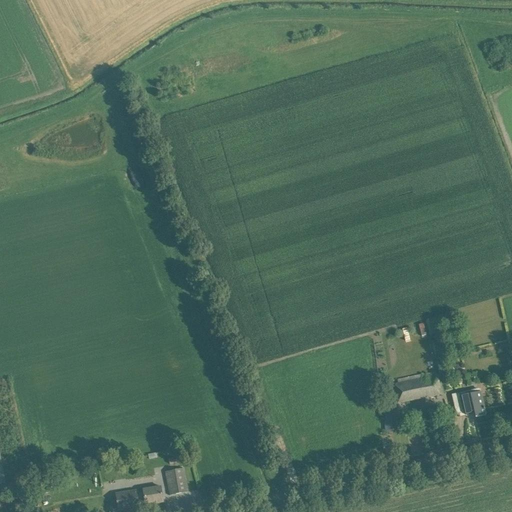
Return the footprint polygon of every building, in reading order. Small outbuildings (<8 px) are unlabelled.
[(444,394),(442,384),(440,374),(394,383),(398,403),(444,394)] [(471,411),(474,410),(476,418),(486,415),(485,409),(486,409),(485,408),(484,408),(481,392),(479,392),(479,389),(462,393),(461,393),(457,394),(457,397),(453,398),(457,414),(465,412),(466,415),(472,413),(471,411)] [(384,413),(385,432),(393,431),(392,412),(384,413)] [(420,435),(409,438),(410,444),(421,441),(420,435)] [(188,491),(186,482),(183,469),(165,473),(170,495),(188,491)] [(164,503),(162,493),(161,485),(143,488),(144,491),(137,493),(136,488),(116,492),(119,510),(139,507),(138,504),(145,503),(146,505),(164,503)]
